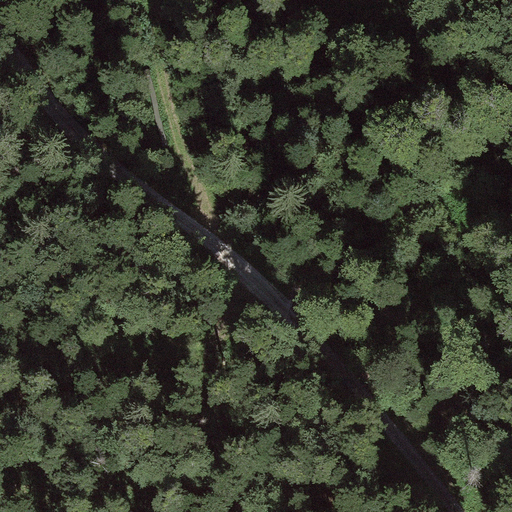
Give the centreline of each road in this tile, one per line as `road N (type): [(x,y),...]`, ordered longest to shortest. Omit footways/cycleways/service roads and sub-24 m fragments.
road 1 (track): [(0,35),(75,134),(229,260),(417,460),(454,511)]
road 2 (track): [(215,247),(157,62),(155,0)]
